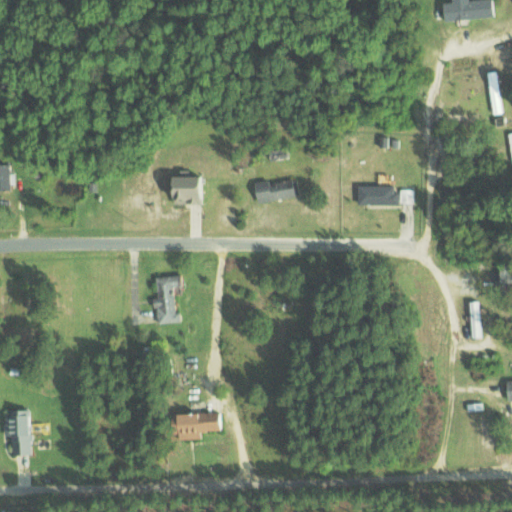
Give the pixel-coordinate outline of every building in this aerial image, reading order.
[(458,0),(459,2),(449,3),(450,20),(500,17),(499,0),(458,0)] [(489,72),(495,114),(506,112),(500,70),(489,72)] [(0,187),(20,187),(20,173),(15,173),(14,162),(0,162),(0,187)] [(176,174),(176,203),(205,202),(205,197),(213,197),(213,174),(176,174)] [(301,195),(298,178),(274,182),(274,178),(259,181),(262,201),(301,195)] [(417,188),(399,188),(399,184),(363,184),(363,203),(416,204),(417,188)] [(162,323),(186,320),(185,311),(180,311),(177,286),(187,285),(186,273),(160,275),(161,296),(159,296),(162,323)] [(472,336),(484,336),(483,300),(470,300),(472,336)] [(37,412),(30,413),(30,410),(10,410),(10,435),(17,434),(18,454),(38,453),(37,412)] [(207,437),(207,430),(228,429),(228,411),(188,413),(189,438),(207,437)]
